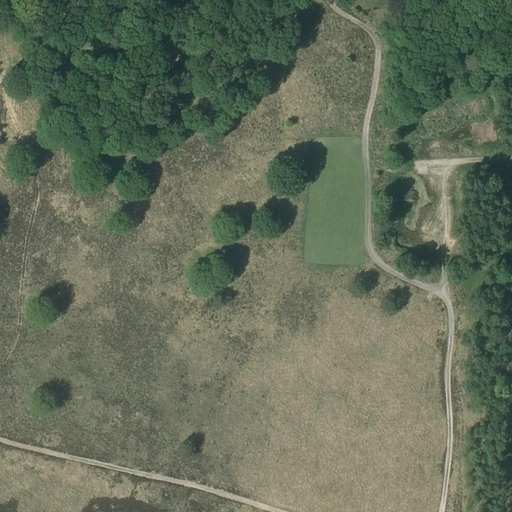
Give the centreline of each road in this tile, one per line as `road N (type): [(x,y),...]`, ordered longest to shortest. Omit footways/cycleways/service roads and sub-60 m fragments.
road 1 (track): [(0,440),(280,511)]
road 2 (track): [(441,511),(451,441),(446,343)]
road 3 (track): [(0,367),(21,317),(27,237)]
